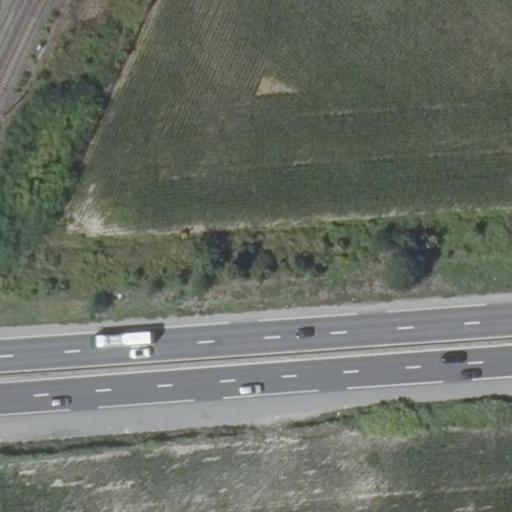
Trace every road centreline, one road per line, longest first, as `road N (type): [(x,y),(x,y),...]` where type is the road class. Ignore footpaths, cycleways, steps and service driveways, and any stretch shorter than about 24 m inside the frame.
road 1 (trunk): [(0,397),(511,362)]
road 2 (trunk): [(511,322),(0,356)]
road 3 (primary): [(411,0),(511,119)]
